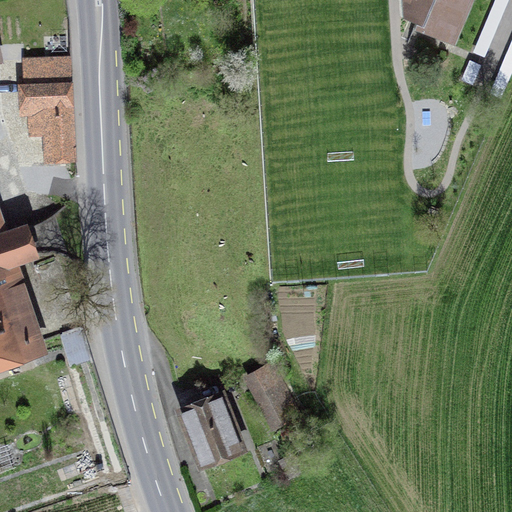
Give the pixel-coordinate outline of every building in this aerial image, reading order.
[(487,0),(406,0),(414,35),(464,57),(487,0)] [(0,18),(0,64),(8,63),(0,18)] [(19,162),(72,162),(72,80),(19,80),(19,162)] [(0,271),(27,262),(45,256),(34,222),(13,230),(0,192),(0,271)] [(27,262),(0,271),(0,371),(57,353),(27,262)] [(82,331),(62,337),(72,368),(92,362),(82,331)] [(276,363),(245,377),(273,436),(304,422),(276,363)] [(227,391),(181,409),(205,469),(251,451),(227,391)]
